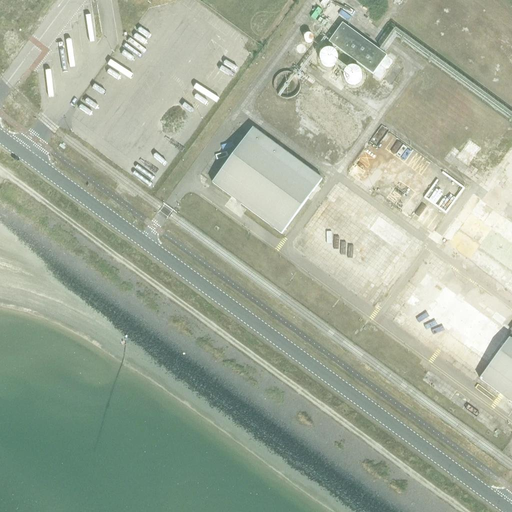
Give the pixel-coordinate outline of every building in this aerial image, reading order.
[(327,0),(319,0),(315,10),(326,16),(332,4),(327,2),(327,0)] [(347,10),(350,3),(343,0),(340,0),(338,5),(347,10)] [(373,75),(387,56),(377,49),(342,23),(328,42),(373,75)] [(307,40),(315,38),(314,30),(306,32),(307,40)] [(340,65),(340,63),(339,59),(337,56),(334,53),(332,52),(329,52),(326,52),(325,53),(322,55),(320,56),(319,58),(318,61),(318,63),(318,67),(319,69),(321,71),(323,73),(324,74),(328,75),(331,74),(333,74),(335,72),(337,71),(339,69),(339,68),(340,65)] [(390,81),(402,64),(396,60),(384,77),(390,81)] [(363,82),(363,80),(363,77),(362,75),(360,72),(359,71),(356,69),(352,68),(348,69),(345,71),(342,75),(341,77),(341,79),(342,83),(343,86),(344,87),(346,89),(347,90),(349,90),(352,91),(354,90),(356,90),(360,88),(361,86),(362,84),(363,82)] [(300,89),(300,87),(300,84),(299,82),(298,80),(297,79),(294,76),(290,75),(287,75),(285,76),(283,77),(281,78),(280,80),(279,82),(278,84),(278,86),(278,88),(279,90),(280,93),(281,94),(284,97),(286,97),(288,98),(290,98),(294,97),(297,94),(298,93),(299,91),(300,89)] [(300,110),(320,110),(320,89),(300,89),(300,110)] [(302,116),(298,121),(317,134),(321,128),(302,116)] [(281,234),(314,189),(322,180),(252,129),(212,184),(281,234)] [(470,138),(464,147),(473,153),(479,144),(470,138)] [(347,170),(352,174),(361,161),(356,158),(347,170)] [(400,173),(394,182),(401,187),(407,178),(400,173)] [(303,234),(382,284),(414,233),(335,183),(303,234)] [(480,235),(502,233),(472,209),(458,228),(450,222),(445,229),(446,239),(464,253),(468,252),(489,268),(502,267),(508,260),(511,259),(503,252),(508,245),(483,248),(484,257),(479,257),(478,248),(473,245),(480,235)] [(415,304),(403,322),(479,372),(488,359),(482,356),(500,329),(486,320),(488,318),(476,310),(482,300),(478,298),(476,301),(425,268),(406,298),(415,304)] [(511,340),(509,338),(480,379),(511,402),(511,340)] [(432,384),(438,376),(434,373),(428,381),(432,384)] [(443,393),(449,388),(445,383),(439,388),(443,393)]
